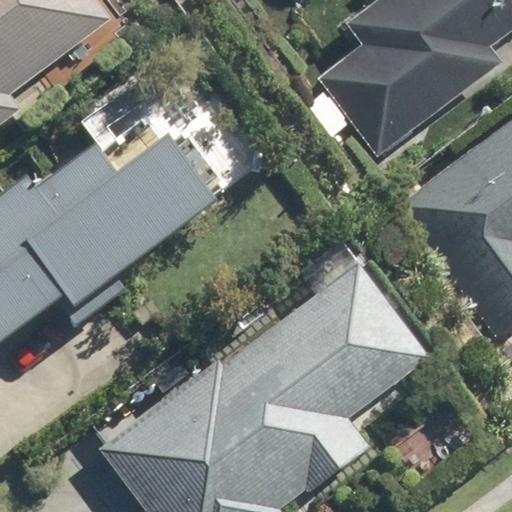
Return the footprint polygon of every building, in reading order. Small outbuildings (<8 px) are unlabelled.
[(0,0),(0,123),(11,116),(0,102),(101,25),(87,7),(95,0),(0,0)] [(356,51),(315,82),(372,159),(491,71),(479,54),(511,30),(511,0),(380,0),(340,30),(356,51)] [(511,122),(399,208),(496,337),(511,324),(511,122)] [(0,340),(45,307),(66,335),(114,299),(104,285),(194,218),(144,150),(95,186),(75,159),(19,200),(10,188),(0,195),(0,340)] [(211,364),(93,456),(137,511),(275,511),(296,496),(299,500),(360,453),(338,424),(418,363),(333,253),(310,270),(324,288),(216,371),(211,364)]
